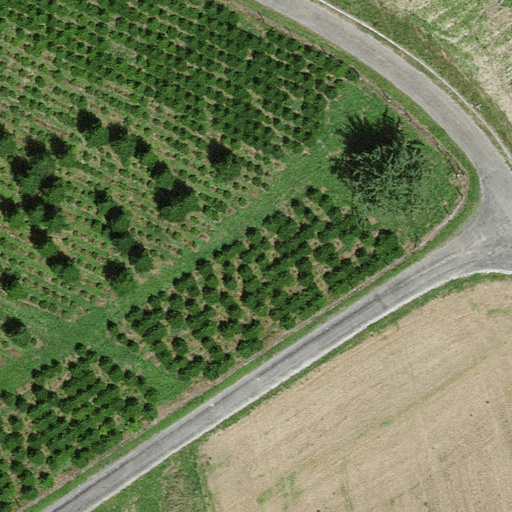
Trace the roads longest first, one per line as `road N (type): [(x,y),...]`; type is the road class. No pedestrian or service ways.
road 1 (track): [(63,511),(511,218)]
road 2 (track): [(278,0),(440,107),(511,199)]
